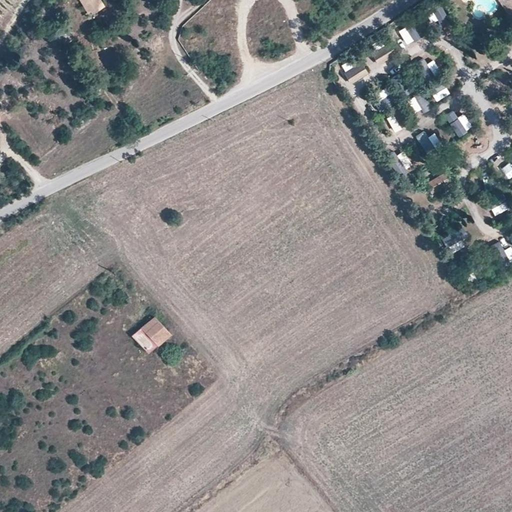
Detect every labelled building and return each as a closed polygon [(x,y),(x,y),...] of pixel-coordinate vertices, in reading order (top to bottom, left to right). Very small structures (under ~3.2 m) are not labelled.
[(103,5),(100,0),(80,0),(89,14),(103,5)] [(498,0),(510,16),(511,14),(511,12),(503,0),(498,0)] [(511,0),(503,0),(511,12),(511,0)] [(431,24),(447,16),(440,3),(424,10),(431,24)] [(397,26),(404,42),(420,36),(413,20),(397,26)] [(370,59),(389,59),(390,43),(371,42),(370,59)] [(427,74),(435,64),(420,53),(413,63),(427,74)] [(449,90),(440,77),(426,86),(435,99),(449,90)] [(376,98),(387,93),(385,86),(373,91),(376,98)] [(418,90),(405,98),(415,112),(427,104),(418,90)] [(511,94),(511,93),(496,101),(500,110),(511,104),(511,94)] [(384,113),(391,130),(404,124),(398,107),(384,113)] [(471,125),(462,111),(455,115),(451,109),(443,114),(457,135),(471,125)] [(389,156),(396,172),(410,166),(402,149),(389,156)] [(506,177),(511,171),(511,162),(508,158),(497,168),(506,177)] [(430,192),(449,181),(443,171),(425,183),(430,192)] [(492,215),(506,206),(496,189),(481,199),(492,215)] [(460,224),(439,238),(448,251),(468,238),(460,224)] [(491,242),(495,263),(511,259),(511,251),(511,244),(499,246),(498,241),(491,242)] [(458,263),(468,279),(475,274),(473,271),(482,266),(474,253),(458,263)] [(146,352),(168,332),(153,317),(132,336),(146,352)]
